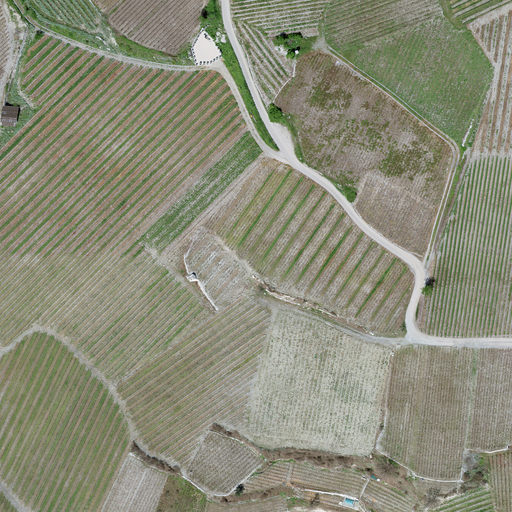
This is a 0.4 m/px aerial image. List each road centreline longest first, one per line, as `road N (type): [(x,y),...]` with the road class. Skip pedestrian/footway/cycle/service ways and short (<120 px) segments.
road 1 (track): [(11,0),(45,32),(104,54),(220,67),(259,140),(292,159)]
road 2 (track): [(292,159),(421,265),(426,283),(414,318),(424,338),(511,342)]
road 3 (track): [(229,0),(237,40),(292,159)]
